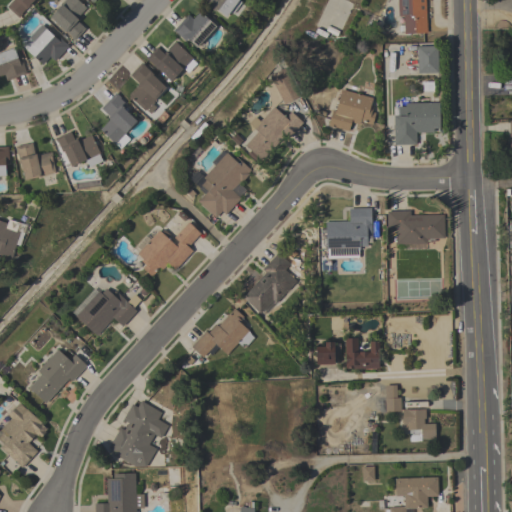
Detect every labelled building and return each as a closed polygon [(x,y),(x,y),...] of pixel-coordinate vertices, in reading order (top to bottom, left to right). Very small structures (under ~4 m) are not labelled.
[(33,0),(17,18),(6,7),(13,0),(33,0)] [(74,41),(70,38),(71,37),(66,32),(65,33),(62,31),(62,30),(49,17),(66,0),(76,0),(85,8),(76,19),(77,20),(77,21),(85,29),(74,41)] [(238,0),(238,1),(241,3),(232,15),(229,13),(225,17),(216,10),(214,13),(200,2),(201,0),(238,0)] [(425,0),(427,33),(404,34),(403,17),(398,17),(396,0),(425,0)] [(187,15),(192,19),(199,12),(215,27),(196,48),(187,40),(185,42),(173,31),(187,15)] [(42,66),(26,51),(33,43),(28,38),(41,25),(54,37),(56,35),(68,47),(54,62),(49,58),(42,66)] [(164,55),(165,53),(168,55),(169,53),(167,51),(175,43),(192,59),(192,60),(196,64),(188,74),(183,69),(170,82),(157,70),(156,70),(153,67),(154,67),(149,62),(148,63),(145,60),(156,48),(164,55)] [(416,47),(437,46),(437,73),(417,74),(416,47)] [(0,53),(13,49),(17,60),(20,59),(26,74),(6,81),(4,75),(0,76),(0,53)] [(137,89),(135,87),(138,84),(129,76),(140,64),(152,75),(151,76),(165,89),(152,102),(154,104),(152,105),(155,109),(149,115),(145,111),(144,112),(132,100),(131,101),(128,98),(137,89)] [(269,77),(284,68),(299,97),(284,105),(269,77)] [(327,127),(332,111),(335,112),(341,90),(372,99),(370,106),(372,107),(371,113),(375,114),(372,126),(360,122),(359,125),(351,123),(348,132),(327,127)] [(119,150),(99,131),(108,120),(107,119),(108,117),(100,109),(115,94),(120,98),(119,99),(125,105),(122,109),(136,122),(124,135),(129,140),(119,150)] [(439,103),(439,129),(433,129),(433,133),(416,133),(416,145),(393,146),(393,116),(398,116),(398,108),(404,107),(404,104),(439,103)] [(244,146),(257,132),(248,124),(254,117),(259,122),(273,108),(285,119),(290,113),(302,123),(287,140),(284,137),(261,161),(244,146)] [(90,136),(99,154),(98,155),(102,162),(89,168),(85,161),(71,168),(63,152),(62,153),(57,143),(56,143),(54,139),(70,132),(74,141),(76,140),(77,142),(90,136)] [(51,153),(52,157),(51,157),(55,174),(24,181),(22,174),(21,175),(15,147),(31,143),(34,155),(38,154),(39,155),(51,153)] [(0,148),(7,148),(8,164),(4,164),(5,177),(0,177),(0,148)] [(215,219),(197,202),(206,192),(201,187),(199,189),(194,185),(202,176),(203,177),(225,154),(233,160),(236,157),(250,171),(247,174),(248,175),(240,184),(238,183),(231,191),(240,199),(225,215),(221,212),(215,219)] [(371,209),(371,239),(366,239),(366,247),(359,248),(360,251),(358,251),(358,259),(327,259),(327,252),(325,252),(325,223),(349,222),(348,209),(371,209)] [(387,212),(409,211),(409,216),(443,216),(444,239),(425,239),(425,245),(395,245),(395,229),(387,229),(387,212)] [(0,221),(6,224),(8,220),(18,223),(15,231),(20,232),(11,259),(0,255),(0,221)] [(136,255),(158,231),(161,233),(163,230),(170,236),(167,239),(175,246),(178,243),(173,239),(188,223),(200,234),(187,248),(192,252),(175,271),(167,264),(161,271),(159,269),(151,277),(141,269),(144,266),(140,262),(142,260),(136,255)] [(296,281),(276,304),(272,301),(260,314),(242,298),(265,274),(261,271),(277,253),(289,264),(284,270),(296,281)] [(74,317),(98,292),(100,294),(105,289),(111,295),(114,291),(126,302),(133,294),(140,301),(132,309),(136,312),(121,327),(113,319),(95,337),(74,317)] [(190,348),(205,332),(207,334),(215,325),(217,327),(233,309),(244,318),(241,321),(245,325),(243,327),(248,332),(250,335),(254,338),(244,349),(237,343),(226,355),(214,345),(202,358),(190,348)] [(379,369),(345,370),(344,340),(357,339),(357,353),(369,353),(369,343),(378,343),(379,369)] [(316,366),(315,348),(324,348),(324,344),(340,343),(340,358),(337,358),(337,363),(333,363),(333,366),(316,366)] [(45,404),(28,388),(40,375),(37,372),(56,350),(69,361),(74,355),(86,366),(71,383),(68,380),(45,404)] [(384,386),(396,386),(396,399),(400,399),(400,413),(384,413),(384,386)] [(131,405),(136,408),(140,402),(161,414),(157,420),(167,426),(160,439),(154,435),(148,445),(156,449),(145,468),(134,467),(110,453),(112,451),(108,449),(119,429),(123,431),(127,424),(122,421),(131,405)] [(46,430),(44,433),(45,433),(39,440),(35,436),(28,444),(36,452),(21,469),(0,449),(0,447),(3,444),(0,441),(0,436),(2,434),(0,432),(0,429),(10,419),(7,416),(18,403),(41,423),(40,424),(46,430)] [(435,440),(420,440),(420,442),(409,442),(409,431),(406,431),(406,426),(402,426),(401,411),(425,410),(425,419),(423,419),(423,425),(434,424),(435,440)] [(361,467),(373,467),(373,482),(361,482),(361,467)] [(135,511),(94,511),(94,505),(106,504),(106,480),(113,480),(113,474),(134,474),(135,511)] [(405,511),(384,511),(384,510),(388,510),(388,508),(404,508),(404,497),(394,497),(394,479),(436,478),(437,497),(426,497),(427,509),(405,509),(405,511)]
